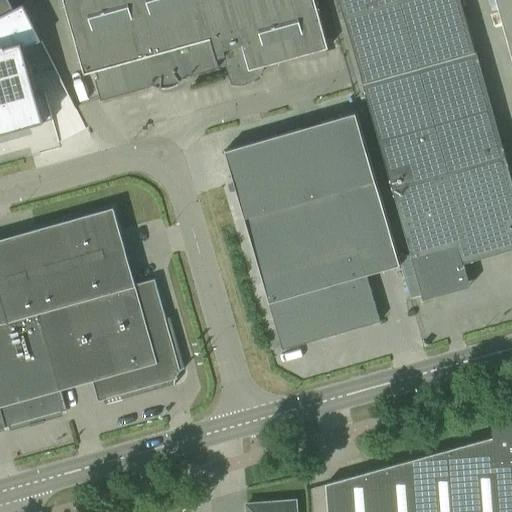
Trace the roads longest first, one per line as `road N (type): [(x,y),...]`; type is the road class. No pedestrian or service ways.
road 1 (unclassified): [(0,198),(133,156),(165,161),(180,185),(248,420)]
road 2 (secondary): [(248,420),(511,346)]
road 3 (secondary): [(15,484),(248,420)]
road 4 (unknown): [(159,160),(171,121),(185,112),(331,74)]
